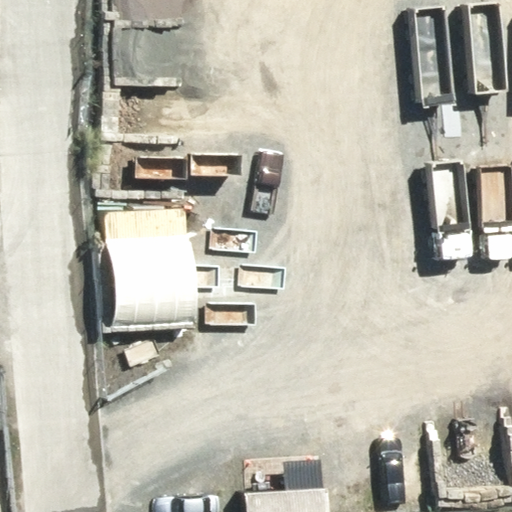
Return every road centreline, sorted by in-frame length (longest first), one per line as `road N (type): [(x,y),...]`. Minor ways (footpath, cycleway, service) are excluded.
road 1 (unknown): [(23,496),(22,0)]
road 2 (unknown): [(243,410),(469,321),(511,264)]
road 3 (unknown): [(236,101),(243,410)]
road 4 (unknown): [(23,496),(243,410)]
